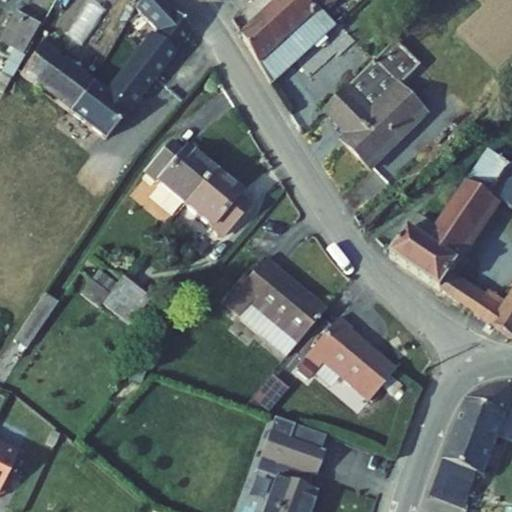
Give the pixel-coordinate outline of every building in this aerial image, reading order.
[(150,0),(142,9),(152,19),(162,3),(159,0),(150,0)] [(222,0),(225,3),(228,0),(312,0),(330,19),(349,0),(222,0)] [(330,19),(312,0),(305,0),(304,1),(303,0),(299,0),(249,48),(275,95),(339,37),(326,23),(330,19)] [(114,105),(104,97),(84,128),(113,151),(192,47),(197,39),(162,3),(152,19),(155,23),(152,28),(163,38),(114,105)] [(42,32),(18,18),(2,47),(27,61),(42,32)] [(430,70),(406,45),(331,121),(355,145),(349,152),(377,179),(432,122),(405,95),(430,70)] [(104,97),(46,54),(24,83),(84,128),(104,97)] [(17,86),(8,81),(0,94),(10,100),(17,86)] [(191,153),(179,144),(154,174),(193,207),(223,172),(195,150),(191,153)] [(488,200),(509,167),(496,158),(444,236),(425,223),(395,267),(511,343),(511,305),(511,307),(495,297),(490,305),(455,282),(501,209),(488,200)] [(511,162),(509,167),(488,200),(501,209),(511,215),(511,162)] [(250,195),(223,172),(193,207),(231,240),(257,209),(245,200),(250,195)] [(292,359),(303,347),(332,314),(273,260),(232,304),(292,359)] [(149,302),(126,283),(117,294),(140,314),(149,302)] [(60,309),(49,302),(18,349),(30,356),(60,309)] [(173,322),(163,314),(155,325),(164,332),(173,322)] [(357,334),(345,323),(312,359),(324,371),(327,367),(372,407),(400,377),(355,337),(357,334)] [(272,374),(253,397),(270,411),(290,388),(272,374)] [(472,405),(435,504),(457,511),(472,511),(475,504),(511,415),(511,392),(493,396),(491,406),(481,411),(472,405)] [(493,396),(472,405),(481,411),(491,406),(493,396)] [(299,435),(280,429),(264,471),(281,477),(270,511),(319,511),(324,502),(315,497),(329,463),(295,447),(299,435)] [(16,459),(0,452),(0,501),(10,506),(21,484),(8,476),(16,459)]
